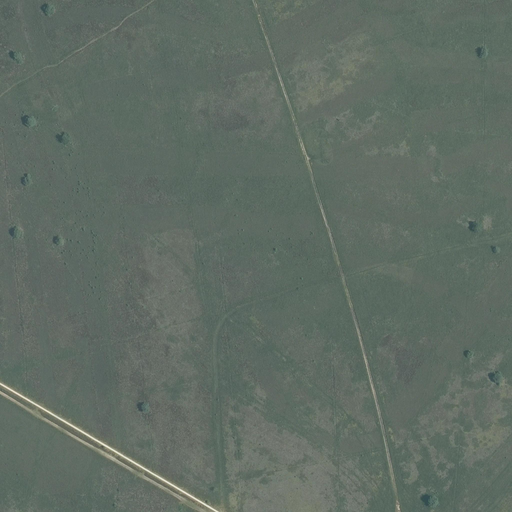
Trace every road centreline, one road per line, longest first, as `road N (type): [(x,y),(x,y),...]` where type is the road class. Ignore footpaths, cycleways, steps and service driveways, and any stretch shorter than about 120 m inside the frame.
road 1 (track): [(400,511),(343,276),(253,0)]
road 2 (track): [(0,393),(205,511)]
road 3 (track): [(511,234),(343,276)]
